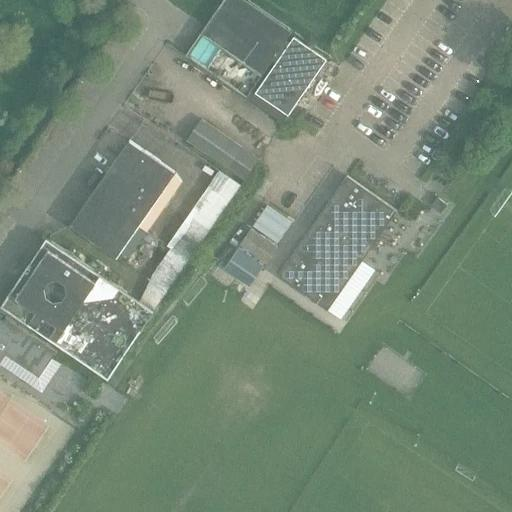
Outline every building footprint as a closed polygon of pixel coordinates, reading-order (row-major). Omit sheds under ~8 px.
[(243,0),(226,0),(193,49),(188,56),(207,69),(221,48),(262,75),(292,33),(243,0)] [(295,108),(327,61),(295,38),(257,93),(281,110),(287,102),(295,108)] [(201,119),(187,140),(243,178),(257,158),(201,119)] [(117,258),(140,224),(149,229),(182,182),(175,173),(129,141),(70,226),(117,258)] [(170,248),(148,279),(138,302),(47,239),(2,305),(108,377),(153,311),(241,186),(219,170),(166,246),(170,248)] [(328,311),(397,212),(347,177),(278,275),(328,311)] [(437,197),(431,205),(432,206),(441,213),(447,205),(438,198),(437,197)] [(250,228),(239,244),(266,263),(278,247),(250,228)] [(237,248),(223,268),(249,285),(263,265),(237,248)] [(6,317),(3,321),(0,319),(0,363),(6,355),(39,377),(56,351),(6,317)]
